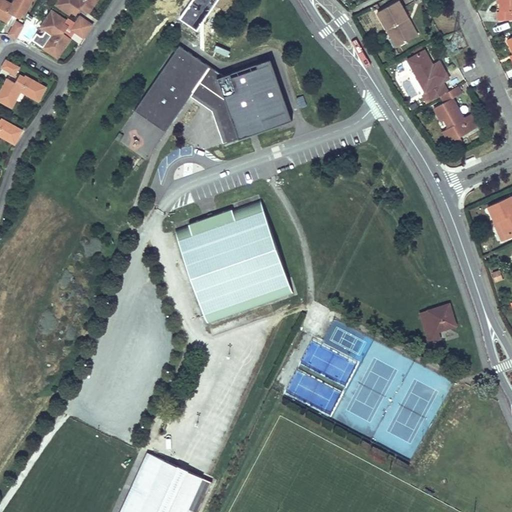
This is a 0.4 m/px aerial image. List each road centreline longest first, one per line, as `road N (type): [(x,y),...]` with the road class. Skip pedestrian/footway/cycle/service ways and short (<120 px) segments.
road 1 (unclassified): [(384,98),(350,125),(170,195),(155,228),(193,339)]
road 2 (unknown): [(69,406),(155,228)]
road 3 (residential): [(457,0),(511,119)]
road 4 (tertiary): [(440,190),(484,312)]
